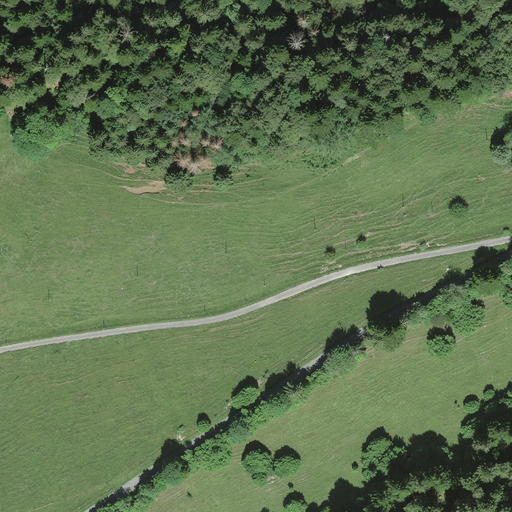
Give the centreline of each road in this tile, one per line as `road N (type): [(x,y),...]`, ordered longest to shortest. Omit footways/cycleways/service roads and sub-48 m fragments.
road 1 (unclassified): [(511,238),(356,269),(217,319),(0,348)]
road 2 (unclassified): [(94,511),(399,312),(511,260)]
